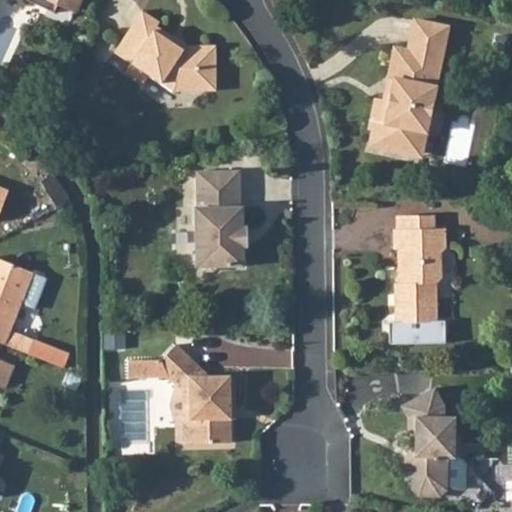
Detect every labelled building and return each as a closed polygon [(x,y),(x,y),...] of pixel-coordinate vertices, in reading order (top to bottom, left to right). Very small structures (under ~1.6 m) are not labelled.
[(26,0),(26,1),(60,15),(65,5),(82,12),(86,0),(26,0)] [(176,87),(199,88),(204,79),(218,81),(217,52),(207,43),(189,43),(165,23),(168,19),(147,6),(119,47),(135,58),(129,66),(145,77),(151,70),(176,87)] [(381,92),(376,116),(391,120),(385,145),(417,151),(421,127),(432,130),(441,83),(434,83),(439,55),(446,56),(453,25),(421,17),(414,49),(400,47),(395,75),(403,76),(399,96),(391,94),(381,92)] [(434,83),(441,83),(446,56),(439,55),(434,83)] [(395,75),(391,94),(399,96),(403,76),(395,75)] [(204,79),(199,88),(218,88),(218,81),(204,79)] [(391,120),(376,116),(374,124),(380,126),(377,143),(385,145),(391,120)] [(421,127),(417,151),(427,154),(432,130),(421,127)] [(201,209),(196,208),(198,265),(203,265),(209,273),(217,272),(224,265),(245,264),(245,242),(241,238),(241,231),(246,230),(245,206),(240,206),(240,173),(202,173),(201,209)] [(436,209),(421,209),(421,222),(401,223),(397,223),(397,242),(402,243),(401,287),(396,287),(396,316),(390,316),(390,337),(446,337),(446,316),(438,318),(437,274),(443,274),(443,245),(447,245),(447,222),(436,222),(436,209)] [(421,209),(401,210),(401,223),(421,222),(421,209)] [(0,253),(0,337),(0,338),(9,341),(25,298),(38,304),(50,275),(0,253)] [(36,335),(30,350),(68,365),(74,350),(36,335)] [(0,381),(5,383),(13,359),(0,353),(0,338),(0,337),(0,381)] [(169,374),(184,387),(194,397),(194,440),(232,439),(231,402),(237,402),(236,375),(211,375),(179,344),(167,353),(129,352),(129,374),(169,374)] [(412,480),(405,480),(418,495),(442,496),(448,488),(449,456),(462,455),(462,437),(456,436),(456,417),(446,417),(446,402),(435,385),(410,399),(419,412),(418,455),(412,455),(412,480)] [(184,387),(183,440),(194,440),(194,397),(184,387)] [(402,479),(405,480),(412,480),(412,455),(418,455),(419,412),(410,399),(401,403),(408,416),(406,453),(402,453),(402,479)]
